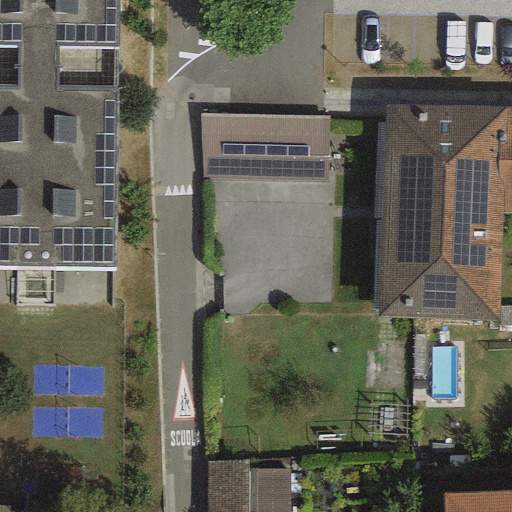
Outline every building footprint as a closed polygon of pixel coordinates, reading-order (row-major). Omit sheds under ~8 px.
[(123,0),(0,0),(0,264),(115,265),(116,91),(58,90),(58,50),(123,50),(123,0)] [(500,212),(504,109),(383,105),(382,123),(376,123),(370,309),(376,309),(376,318),(497,322),(500,212)] [(511,108),(504,109),(500,212),(511,212),(511,108)] [(325,116),(198,117),(198,180),(325,180),(325,125),(325,116)] [(244,471),(205,472),(205,511),(289,511),(289,489),(245,490),(244,471)] [(511,511),(511,492),(441,495),(442,511),(511,511)]
